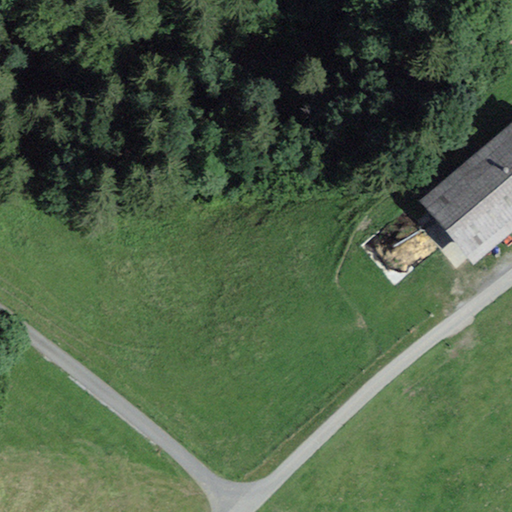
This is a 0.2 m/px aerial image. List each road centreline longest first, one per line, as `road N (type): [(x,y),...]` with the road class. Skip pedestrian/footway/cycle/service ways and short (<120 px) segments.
road 1 (residential): [(244,511),(387,374),(511,277)]
road 2 (unclassified): [(0,313),(239,511)]
